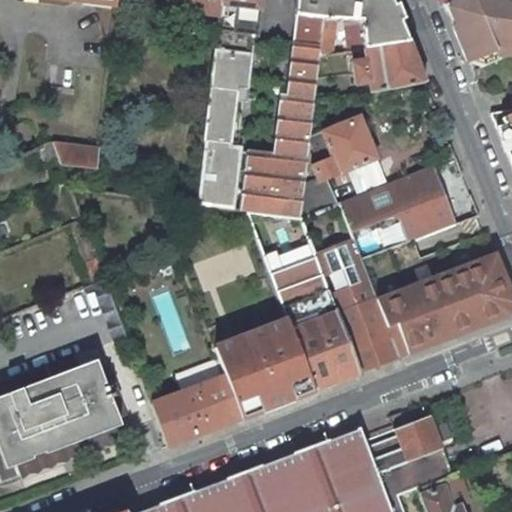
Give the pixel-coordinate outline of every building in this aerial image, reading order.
[(221,0),(175,0),(174,10),(219,16),(221,0)] [(256,35),(260,0),(221,0),(219,16),(217,30),(256,35)] [(391,0),(295,0),(294,15),(295,15),(323,19),(336,19),(360,20),(361,27),(363,49),(409,43),(391,0)] [(511,0),(453,0),(450,4),(451,6),(447,8),(468,60),(479,67),(496,58),(506,55),(511,55),(511,0)] [(256,35),(217,30),(214,53),(195,205),(238,210),(238,212),(246,213),(299,219),(303,189),(309,135),(312,101),(318,55),(323,19),(295,15),(291,44),(284,95),(277,94),(277,96),(273,135),(271,151),(251,149),(241,148),(248,93),(250,84),(256,39),(256,35)] [(323,19),(318,55),(331,54),(336,19),(323,19)] [(345,29),(348,51),(363,49),(361,27),(345,29)] [(425,83),(409,43),(363,49),(365,61),(351,63),(355,84),(369,82),(370,91),(425,83)] [(507,154),(511,167),(511,110),(490,113),(507,154)] [(359,117),(309,135),(317,159),(310,161),(318,183),(303,189),(299,219),(301,219),(334,205),(324,180),(339,174),(341,179),(349,176),(347,171),(376,159),(359,117)] [(41,148),(40,149),(46,167),(60,162),(53,143),(41,148)] [(94,169),(97,147),(53,143),(60,162),(61,165),(94,169)] [(431,166),(454,224),(478,215),(454,156),(431,166)] [(431,166),(338,204),(360,259),(360,260),(412,240),(454,224),(431,166)] [(376,299),(360,260),(360,259),(338,204),(334,205),(301,219),(315,257),(359,373),(399,358),(376,299)] [(452,338),(497,320),(508,316),(511,305),(511,299),(499,266),(494,255),(494,254),(376,299),(399,358),(452,338)] [(314,390),(359,373),(315,257),(269,274),(287,319),(314,390)] [(96,283),(104,280),(96,259),(85,264),(93,284),(96,283)] [(96,283),(122,352),(130,349),(104,280),(96,283)] [(262,410),(314,390),(287,319),(235,339),(230,341),(212,348),(217,360),(217,362),(223,377),(239,419),(262,410)] [(0,384),(0,482),(19,475),(122,437),(116,418),(124,415),(106,367),(97,370),(90,352),(89,350),(0,384)] [(151,404),(167,446),(239,419),(223,377),(151,404)] [(359,428),(196,490),(204,511),(403,511),(399,498),(417,490),(442,481),(444,480),(434,453),(442,450),(429,416),(393,430),(400,449),(381,456),(378,449),(370,445),(366,447),(359,428)] [(442,481),(417,490),(425,511),(459,511),(458,508),(451,511),(443,488),(444,487),(442,481)] [(204,511),(196,490),(138,511),(204,511)]
